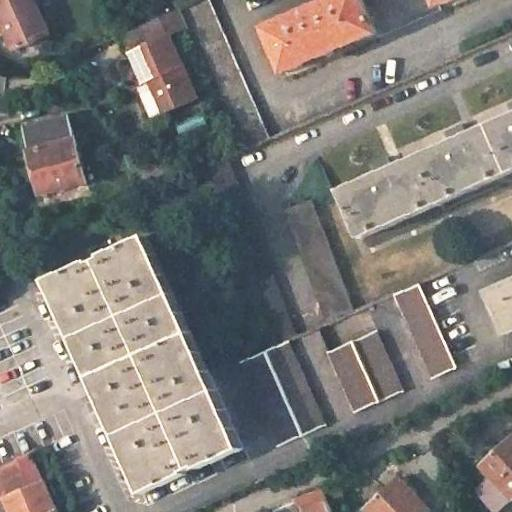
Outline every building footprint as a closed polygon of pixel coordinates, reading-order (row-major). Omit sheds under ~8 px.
[(4,0),(0,2),(0,11),(21,59),(57,43),(38,0),(4,0)] [(242,150),(270,138),(208,0),(199,0),(179,9),(187,26),(242,150)] [(333,0),(268,28),(286,71),(377,32),(379,37),(440,11),(438,6),(450,0),(333,0)] [(195,96),(168,35),(187,26),(179,9),(140,26),(147,42),(128,52),(146,92),(138,95),(149,118),(195,96)] [(128,52),(147,42),(140,26),(120,35),(128,52)] [(511,172),(511,104),(507,107),(511,118),(466,137),(461,126),(444,134),(448,145),(391,169),(386,158),(367,166),(372,177),(339,192),(359,238),(511,172)] [(69,121),(27,134),(32,152),(75,139),(69,121)] [(76,139),(75,139),(32,152),(31,152),(45,206),(91,192),(76,139)] [(268,349),(295,337),(229,155),(202,167),(268,349)] [(353,312),(310,199),(284,210),(326,324),(353,312)] [(95,259),(48,279),(142,494),(188,474),(186,468),(198,463),(200,468),(242,449),(256,483),(387,424),(377,402),(403,391),(375,330),(327,352),(316,328),(295,337),(268,349),(209,375),(148,235),(107,254),(109,259),(97,264),(95,259)] [(433,377),(456,368),(418,283),(395,293),(433,377)] [(508,335),(511,332),(511,283),(489,293),(508,335)] [(502,511),(511,503),(511,437),(484,464),(495,475),(477,492),(495,511),(502,511)] [(11,511),(55,511),(41,480),(23,487),(12,461),(0,466),(0,486),(2,491),(11,511)] [(430,511),(432,511),(401,476),(368,506),(373,511),(430,511)] [(340,511),(335,496),(309,503),(311,511),(340,511)]
